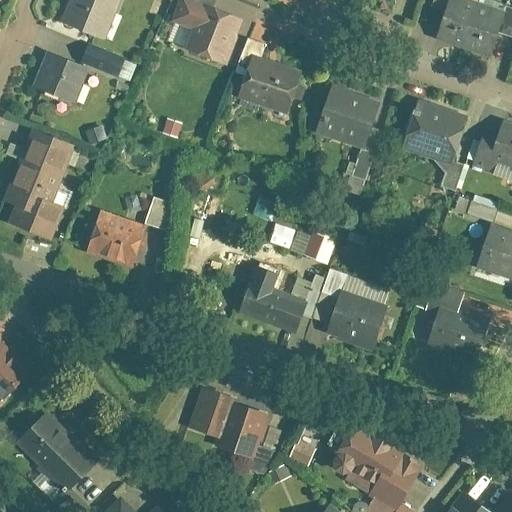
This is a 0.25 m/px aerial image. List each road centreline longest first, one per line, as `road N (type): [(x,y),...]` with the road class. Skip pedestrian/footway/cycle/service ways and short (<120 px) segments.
road 1 (residential): [(0,265),(485,425)]
road 2 (residential): [(403,49),(336,25),(327,54),(391,76)]
